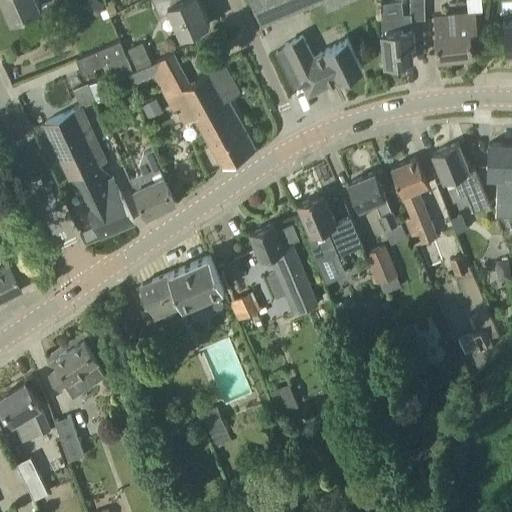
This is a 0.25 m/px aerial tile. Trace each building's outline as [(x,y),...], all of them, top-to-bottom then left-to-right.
[(2,0),(11,20),(29,12),(40,8),(36,0),(2,0)] [(152,0),(160,15),(171,10),(183,36),(209,24),(198,0),(152,0)] [(250,0),(262,26),(263,26),(324,0),(250,0)] [(410,0),(411,13),(412,19),(425,19),(425,0),(410,0)] [(438,57),(472,53),(470,28),(475,28),(474,11),(459,12),(459,14),(446,15),(435,16),(437,32),(436,33),(438,57)] [(413,27),(412,19),(411,13),(382,16),(383,31),(381,31),(385,63),(413,59),(411,43),(415,43),(413,27)] [(340,77),(325,49),(313,55),(303,35),(285,43),(296,64),(295,64),(309,93),(340,77)] [(340,78),(362,67),(346,37),(325,48),(325,49),(340,77),(340,78)] [(107,61),(126,53),(120,39),(95,50),(100,63),(107,61)] [(143,43),(129,50),(135,63),(137,67),(138,69),(152,62),(143,43)] [(126,53),(107,61),(113,75),(132,67),(126,53)] [(225,65),(189,83),(168,95),(177,110),(178,110),(185,122),(195,116),(223,166),(256,148),(228,97),(239,91),(225,65)] [(82,105),(80,106),(46,121),(72,176),(74,175),(106,159),(82,105)] [(469,167),(459,141),(433,152),(445,180),(454,176),(462,195),(468,193),(475,209),(490,203),(475,164),(469,167)] [(502,198),(511,198),(511,142),(489,142),(488,176),(503,177),(502,198)] [(131,178),(147,214),(175,201),(159,166),(162,164),(154,148),(144,153),(140,164),(144,172),(131,178)] [(429,184),(417,156),(391,167),(411,216),(405,218),(415,244),(421,242),(436,236),(417,189),(429,184)] [(134,220),(113,173),(100,163),(107,160),(106,159),(74,175),(80,190),(82,189),(102,234),(134,220)] [(359,207),(375,201),(386,196),(376,170),(348,182),(359,207)] [(336,221),(326,197),(321,200),(319,194),(298,203),(312,233),(306,236),(315,256),(336,247),(339,253),(342,260),(345,258),(343,252),(361,244),(349,216),(336,221)] [(391,210),(380,214),(385,226),(386,227),(399,222),(393,209),(391,210)] [(276,228),(274,221),(250,232),(262,259),(270,256),(277,271),(285,295),(292,310),(317,299),(291,241),(300,238),(293,221),(276,228)] [(401,286),(397,275),(399,275),(386,244),(365,253),(378,283),(380,283),(384,293),(401,286)] [(185,307),(226,290),(210,254),(140,284),(154,310),(182,299),(185,307)] [(0,300),(21,290),(7,263),(0,266),(0,300)] [(230,299),(237,319),(261,310),(257,298),(253,300),(249,291),(230,299)] [(188,310),(195,325),(209,318),(202,304),(188,310)] [(474,335),(472,331),(458,336),(466,356),(488,348),(482,332),(474,335)] [(73,394),(105,375),(84,341),(56,360),(60,367),(50,374),(57,386),(65,382),(73,394)] [(387,353),(359,365),(370,389),(381,384),(383,387),(396,381),(393,374),(395,373),(387,353)] [(41,403),(28,383),(14,392),(11,388),(0,395),(0,401),(13,423),(15,421),(22,440),(51,428),(41,403)] [(378,404),(395,397),(390,386),(374,393),(378,404)] [(206,419),(217,449),(233,443),(221,413),(218,405),(203,410),(206,419)] [(68,459),(84,454),(72,414),(55,419),(68,459)] [(33,500),(47,493),(30,457),(16,464),(33,500)]
